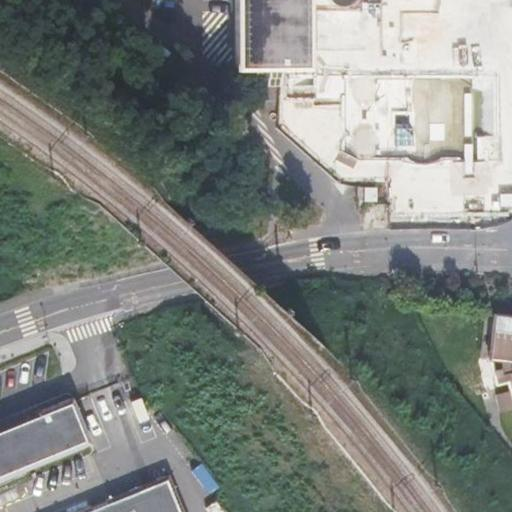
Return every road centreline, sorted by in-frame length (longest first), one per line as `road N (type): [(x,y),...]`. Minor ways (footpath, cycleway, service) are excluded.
road 1 (residential): [(161,285),(341,251),(511,249)]
road 2 (tertiary): [(0,333),(161,285)]
